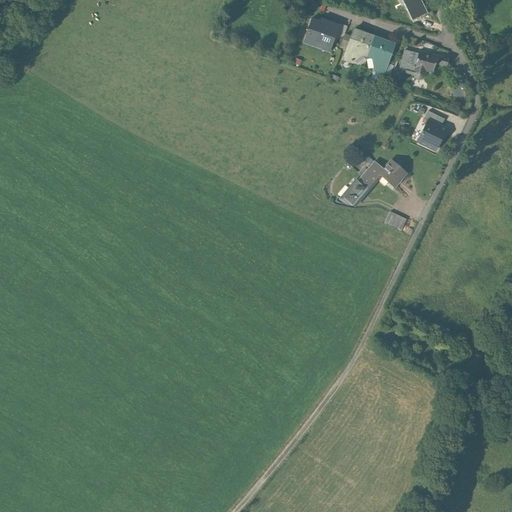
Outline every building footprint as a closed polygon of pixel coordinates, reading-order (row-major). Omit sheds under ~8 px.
[(421,0),(401,0),(412,21),(424,15),(421,9),(425,7),(421,0)] [(334,42),(339,27),(320,20),(319,23),(312,20),(303,44),(330,54),(334,42)] [(340,25),(339,27),(334,42),(341,44),(344,35),(347,27),(340,25)] [(394,50),(396,44),(353,29),(350,37),(345,52),(341,62),(352,65),(361,57),(372,61),(374,73),(384,77),(389,65),(394,50)] [(350,37),(344,35),(341,44),(339,50),(345,52),(350,37)] [(399,52),(394,50),(389,65),(394,66),(399,52)] [(419,55),(404,51),(399,70),(397,69),(395,70),(394,71),(393,72),(392,74),(392,76),(393,78),(394,79),(395,80),(397,80),(399,80),(400,80),(402,79),(403,78),(403,76),(404,75),(415,77),(415,78),(415,80),(416,81),(419,82),(422,82),(424,81),(425,80),(425,78),(426,76),(427,72),(433,74),(435,66),(445,68),(447,60),(419,52),(419,55)] [(455,69),(449,68),(446,77),(445,82),(450,84),(455,69)] [(429,112),(425,119),(441,126),(444,119),(429,112)] [(441,126),(425,119),(415,139),(435,148),(444,128),(441,126)] [(351,209),(377,178),(383,171),(372,162),(339,199),(351,209)] [(377,178),(392,191),(406,175),(391,162),(383,171),(377,178)] [(407,221),(389,213),(384,224),(401,232),(407,221)]
